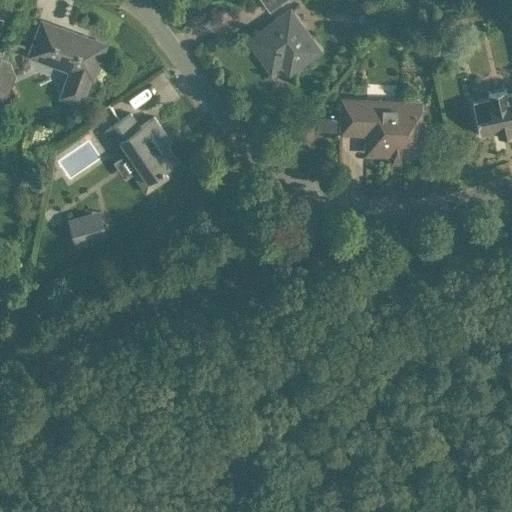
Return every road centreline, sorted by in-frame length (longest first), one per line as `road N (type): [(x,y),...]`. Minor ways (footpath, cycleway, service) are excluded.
road 1 (unclassified): [(0,362),(278,265),(308,243),(328,195)]
road 2 (residential): [(328,195),(294,180),(235,131),(134,0)]
road 3 (unclassified): [(328,195),(403,206),(511,181)]
